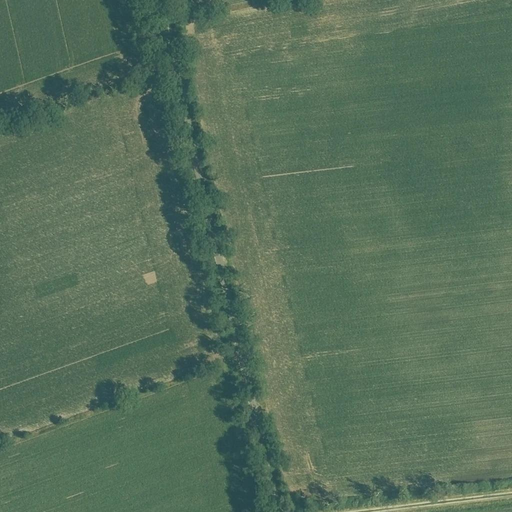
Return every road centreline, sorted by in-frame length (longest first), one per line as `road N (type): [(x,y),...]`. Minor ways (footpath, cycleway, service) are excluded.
road 1 (residential): [(280,511),(155,0)]
road 2 (track): [(346,511),(511,493)]
